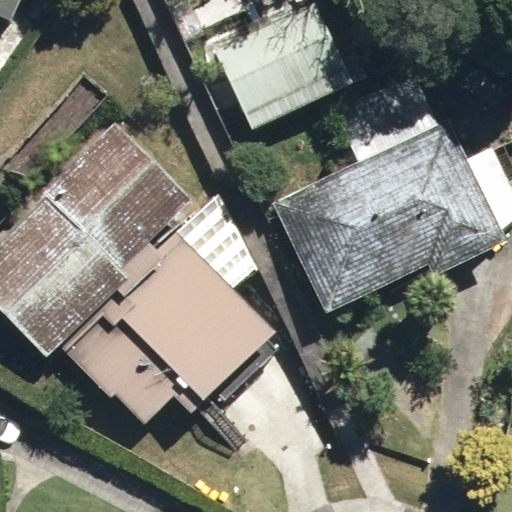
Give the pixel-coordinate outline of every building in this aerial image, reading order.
[(0,0),(0,4),(20,13),(25,0),(0,0)] [(277,203),(331,307),(430,257),(437,270),(508,234),(501,221),(511,215),(511,175),(493,139),(468,152),(449,115),(277,203)] [(0,238),(0,304),(53,355),(131,275),(124,269),(195,196),(113,117),(45,186),(48,189),(0,238)] [(194,315),(233,400),(280,378),(240,292),(194,315)] [(122,395),(177,436),(206,395),(153,356),(122,395)]
